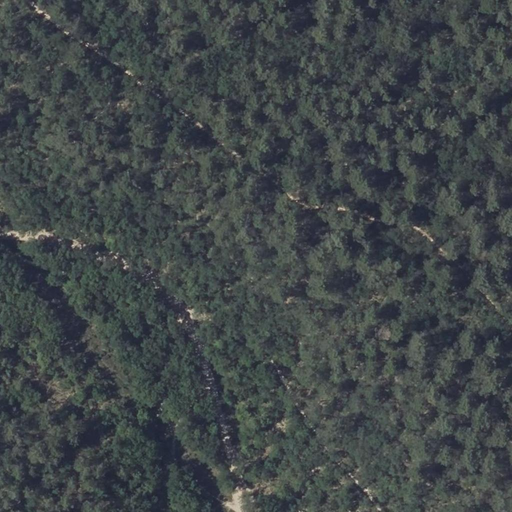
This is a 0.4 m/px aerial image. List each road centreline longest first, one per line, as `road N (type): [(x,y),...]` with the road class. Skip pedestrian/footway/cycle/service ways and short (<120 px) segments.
road 1 (track): [(21,0),(165,109),(321,202),(422,229),(496,307),(511,308)]
road 2 (track): [(241,511),(217,466),(189,322),(165,292),(64,244),(0,235)]
